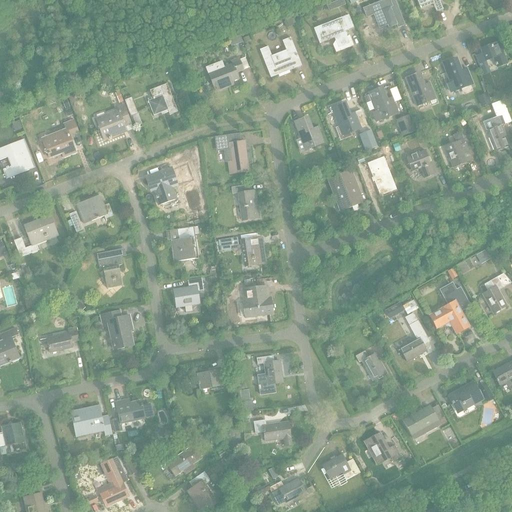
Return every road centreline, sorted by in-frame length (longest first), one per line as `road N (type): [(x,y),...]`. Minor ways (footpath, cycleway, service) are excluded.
road 1 (residential): [(295,257),(275,118),(290,101),(511,15)]
road 2 (residential): [(295,257),(511,175)]
road 3 (residential): [(511,335),(360,420),(330,424)]
road 4 (residential): [(119,165),(142,227),(165,350)]
road 5 (residential): [(165,350),(161,371),(39,400)]
road 6 (residential): [(165,350),(302,332)]
road 7 (residential): [(0,212),(119,165)]
